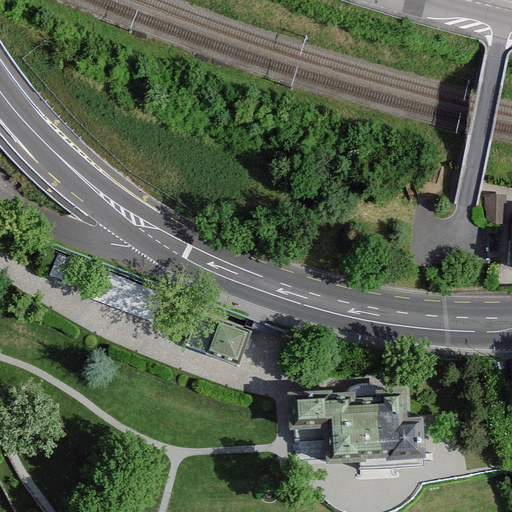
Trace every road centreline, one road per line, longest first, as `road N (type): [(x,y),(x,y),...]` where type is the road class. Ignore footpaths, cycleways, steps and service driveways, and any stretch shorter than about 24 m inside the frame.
road 1 (primary): [(180,249),(331,306),(511,324)]
road 2 (primary): [(0,90),(69,165),(180,249)]
road 3 (residential): [(0,199),(98,241),(180,249)]
